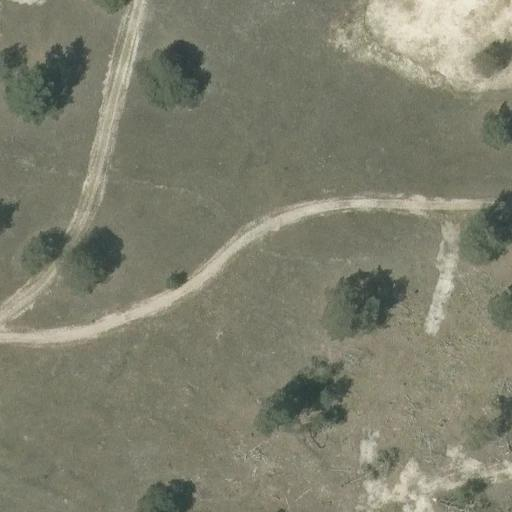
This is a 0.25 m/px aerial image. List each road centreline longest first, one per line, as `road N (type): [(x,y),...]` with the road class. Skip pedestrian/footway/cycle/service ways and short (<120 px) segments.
road 1 (track): [(0,326),(42,332),(140,297),(262,212),(334,192),(511,196)]
road 2 (unknown): [(0,319),(53,267),(94,206),(137,0)]
